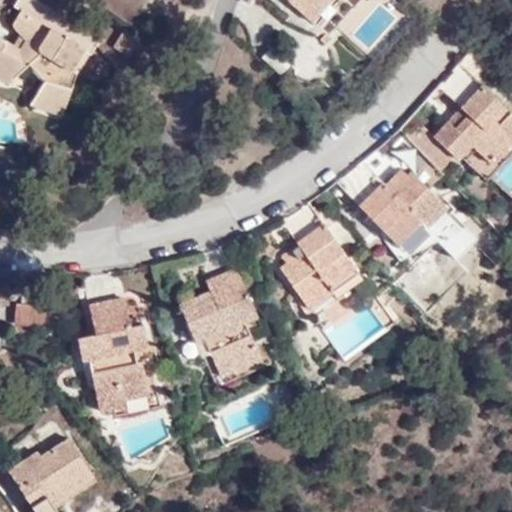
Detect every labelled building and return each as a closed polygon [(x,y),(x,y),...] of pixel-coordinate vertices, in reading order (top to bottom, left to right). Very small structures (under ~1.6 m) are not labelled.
[(88,60),(96,53),(104,47),(35,0),(28,0),(21,12),(26,16),(17,28),(29,41),(29,49),(22,54),(6,38),(0,37),(0,80),(11,88),(19,83),(32,72),(46,88),(42,94),(55,104),(51,117),(63,121),(77,85),(77,75),(88,60)] [(340,0),(279,0),(305,22),(324,0),(327,0),(336,6),(340,0)] [(96,53),(123,83),(135,69),(104,47),(96,53)] [(288,66),(268,51),(256,64),(277,81),(288,66)] [(467,119),(456,131),(447,122),(433,137),(455,159),(459,155),(469,145),(489,164),(511,140),(505,135),(511,128),(511,121),(479,90),(459,111),(467,119)] [(31,110),(51,117),(55,104),(42,94),(31,110)] [(459,111),(447,122),(456,131),(467,119),(459,111)] [(469,145),(459,155),(486,180),(511,153),(511,141),(511,140),(489,164),(469,145)] [(401,158),(391,167),(399,173),(407,164),(401,158)] [(399,173),(391,167),(357,200),(396,235),(422,210),(425,212),(445,192),(411,160),(407,164),(399,173)] [(361,277),(323,220),(296,239),(299,244),(293,247),(298,254),(280,267),(304,300),(302,302),(311,313),(361,277)] [(205,279),(209,288),(217,304),(206,310),(197,293),(175,302),(191,340),(202,336),(217,371),(256,356),(242,319),(255,314),(236,267),(205,279)] [(217,304),(209,288),(197,293),(206,310),(217,304)] [(90,308),(95,333),(99,344),(81,350),(85,370),(93,368),(101,409),(125,406),(124,399),(149,396),(139,350),(148,347),(141,323),(132,325),(125,300),(90,308)] [(19,328),(45,329),(47,307),(19,306),(19,328)] [(99,344),(95,333),(78,338),(81,350),(99,344)] [(36,447),(5,467),(34,511),(52,511),(56,510),(51,503),(91,476),(65,437),(41,453),(36,447)]
